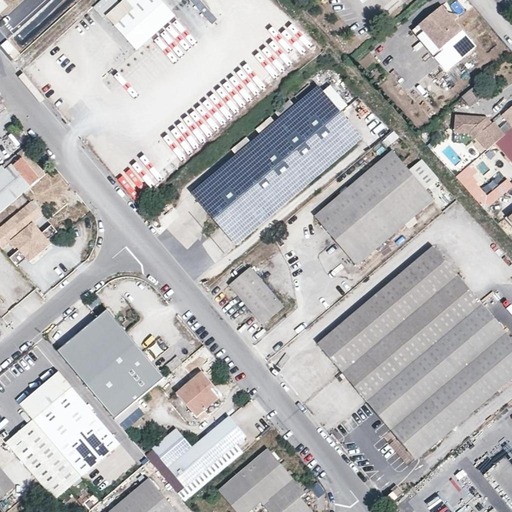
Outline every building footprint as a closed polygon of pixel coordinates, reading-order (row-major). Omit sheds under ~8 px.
[(122,0),(107,14),(137,49),(187,5),(182,0),(171,0),(167,5),(162,0),(122,0)] [(191,0),(210,23),(215,18),(199,0),(191,0)] [(463,31),(443,6),(413,31),(434,55),(463,31)] [(288,66),(312,43),(291,20),(266,43),(288,66)] [(476,46),(463,31),(434,55),(446,70),(476,46)] [(258,50),(213,89),(234,112),(262,86),(278,72),(258,50)] [(486,94),(478,84),(462,98),(470,107),(486,94)] [(319,87),(193,193),(237,245),(363,139),(340,112),(347,105),(331,86),(324,92),(319,87)] [(367,107),(359,98),(344,111),(353,120),(367,107)] [(133,199),(228,124),(209,99),(113,174),(133,199)] [(500,129),(494,122),(492,124),(488,118),(456,116),(455,133),(470,134),(475,140),(477,138),(488,150),(496,142),(499,140),(511,128),(511,106),(503,115),(509,123),(500,129)] [(511,128),(499,140),(496,142),(511,161),(511,128)] [(394,131),(385,137),(389,143),(398,137),(394,131)] [(0,213),(46,175),(24,149),(3,166),(7,171),(0,177),(0,213)] [(431,197),(390,150),(314,215),(355,262),(431,197)] [(471,175),(477,169),(471,162),(455,175),(484,209),(498,198),(491,190),(486,194),(471,175)] [(428,187),(440,207),(450,201),(438,181),(428,187)] [(32,201),(0,227),(0,244),(3,248),(10,242),(33,223),(43,214),(32,201)] [(33,223),(10,242),(15,248),(17,246),(20,249),(27,257),(30,261),(51,243),(47,239),(42,232),(33,223)] [(42,232),(47,239),(57,231),(51,224),(42,232)] [(10,257),(17,265),(27,257),(20,249),(10,257)] [(481,307),(429,249),(319,346),(367,403),(481,307)] [(253,270),(234,286),(267,326),(287,309),(253,270)] [(493,297),(487,289),(478,296),(485,304),(493,297)] [(493,297),(485,304),(492,312),(500,305),(493,297)] [(511,379),(511,341),(481,307),(367,403),(416,460),(511,379)] [(160,377),(105,314),(63,351),(119,414),(160,377)] [(170,370),(182,362),(177,355),(165,363),(170,370)] [(217,387),(204,372),(172,400),(190,419),(193,423),(221,398),(214,390),(217,387)] [(21,405),(37,424),(48,437),(35,448),(24,436),(10,447),(54,500),(119,445),(60,374),(21,405)] [(246,436),(229,416),(193,448),(177,430),(153,451),(184,488),(246,436)] [(24,436),(35,448),(48,437),(37,424),(24,436)] [(269,455),(276,462),(278,461),(272,453),(269,455)] [(220,495),(233,511),(251,511),(261,504),(267,511),(310,511),(301,500),(305,497),(276,462),(269,455),(220,495)] [(0,498),(16,485),(0,466),(0,498)] [(402,478),(390,488),(399,498),(410,488),(402,478)] [(174,511),(150,482),(115,510),(113,511),(174,511)]
